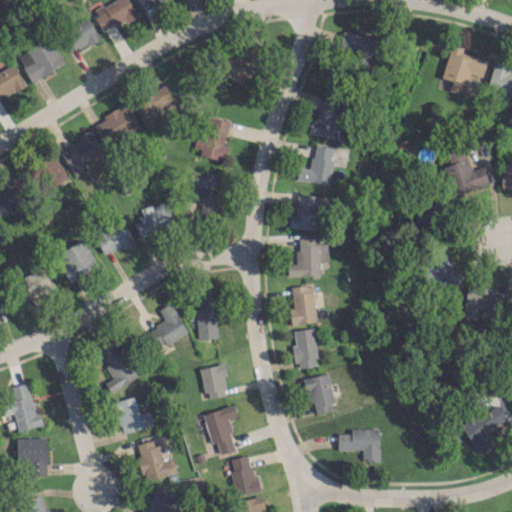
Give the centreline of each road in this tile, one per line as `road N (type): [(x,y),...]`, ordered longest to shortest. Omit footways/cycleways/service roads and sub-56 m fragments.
road 1 (residential): [(299,511),(295,464),(272,417),(254,341),(248,255),(262,152),(307,0)]
road 2 (residential): [(0,141),(185,31),(290,0)]
road 3 (residential): [(0,352),(173,261),(248,255)]
road 4 (residential): [(295,464),(324,485),(371,497),(467,491),(511,474)]
road 5 (residential): [(99,490),(50,332)]
